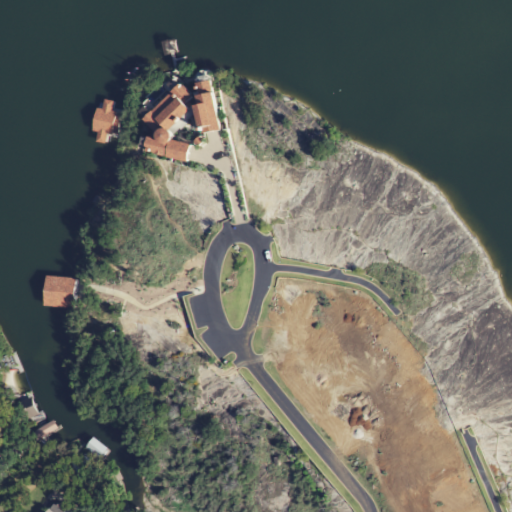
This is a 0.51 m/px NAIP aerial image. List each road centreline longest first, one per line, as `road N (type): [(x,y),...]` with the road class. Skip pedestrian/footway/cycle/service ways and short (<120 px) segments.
road 1 (residential): [(371,511),(238,347),(259,285),(259,242),(232,234),(212,253),(216,312),(238,347)]
road 2 (residential): [(260,268),(353,279),(396,313)]
